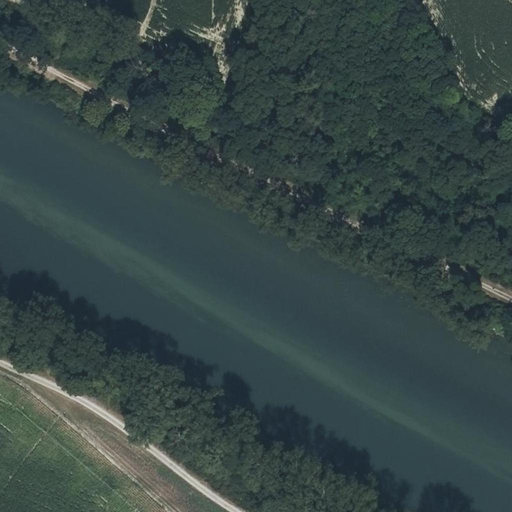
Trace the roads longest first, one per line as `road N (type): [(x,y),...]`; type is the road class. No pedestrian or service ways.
road 1 (track): [(511,321),(0,42)]
road 2 (track): [(0,360),(94,405),(237,511)]
